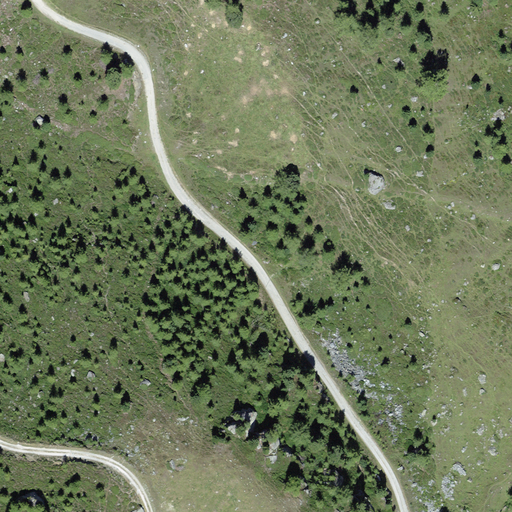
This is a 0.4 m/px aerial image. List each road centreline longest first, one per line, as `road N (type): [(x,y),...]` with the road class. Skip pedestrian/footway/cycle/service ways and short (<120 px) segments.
road 1 (track): [(407,511),(302,338),(169,215),(119,75),(20,0)]
road 2 (track): [(0,426),(128,504),(129,511)]
